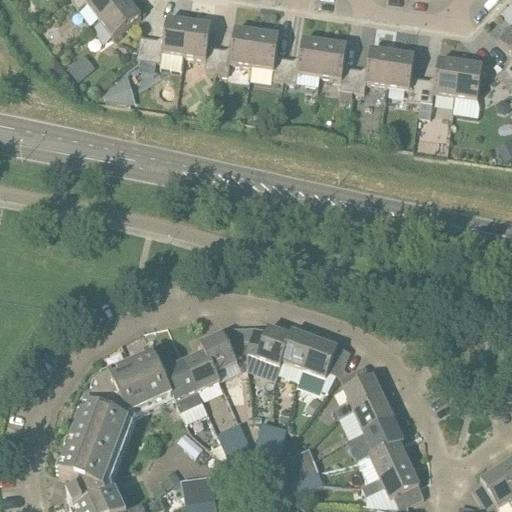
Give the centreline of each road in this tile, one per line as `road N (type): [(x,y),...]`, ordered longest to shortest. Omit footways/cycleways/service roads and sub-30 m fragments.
road 1 (residential): [(31,511),(27,465),(41,408),(75,359),(130,324),(213,305),(270,314),(365,350),(408,396),(443,471),(452,473)]
road 2 (secondary): [(511,240),(0,135)]
road 3 (residential): [(465,0),(432,23),(369,13),(355,0)]
road 4 (residential): [(282,511),(280,481),(250,467),(223,487),(223,510)]
